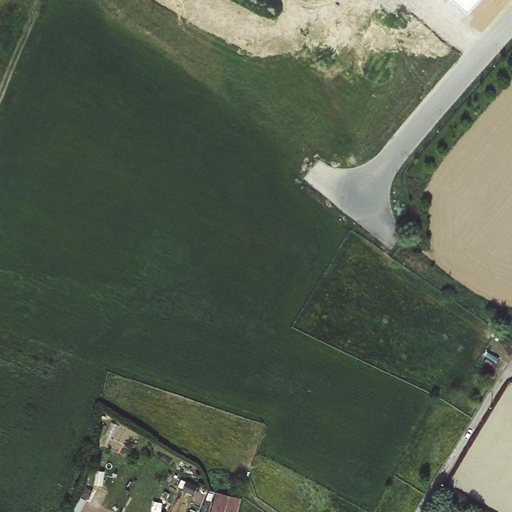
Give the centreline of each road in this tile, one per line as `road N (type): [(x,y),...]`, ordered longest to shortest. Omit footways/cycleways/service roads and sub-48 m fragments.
road 1 (unclassified): [(511,21),(354,200)]
road 2 (residential): [(419,511),(511,368)]
